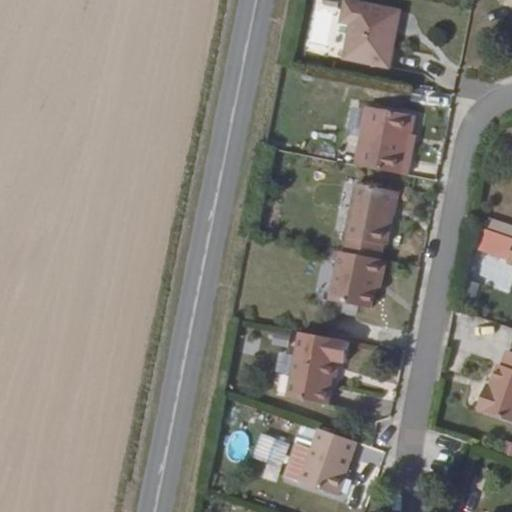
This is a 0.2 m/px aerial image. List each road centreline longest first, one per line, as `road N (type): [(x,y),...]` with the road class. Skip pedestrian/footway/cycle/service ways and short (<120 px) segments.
road 1 (tertiary): [(173,511),(261,0)]
road 2 (residential): [(511,95),(477,121),(468,143),(410,444),(412,511)]
